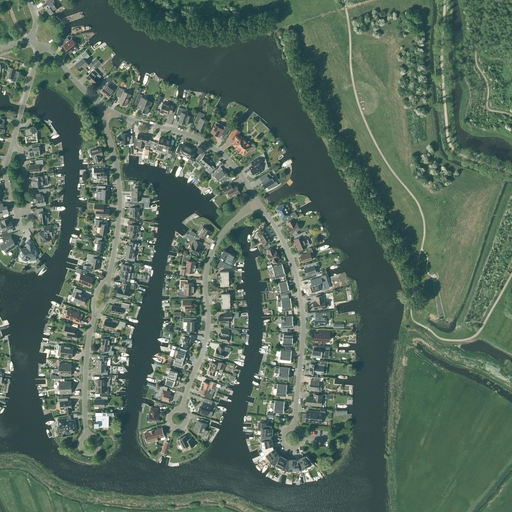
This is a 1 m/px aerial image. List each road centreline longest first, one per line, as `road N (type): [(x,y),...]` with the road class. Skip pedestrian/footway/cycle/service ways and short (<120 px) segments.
road 1 (residential): [(293,428),(301,301),(291,257),(257,204)]
road 2 (residential): [(257,204),(211,252),(204,271),(207,337),(180,410)]
road 3 (residential): [(257,204),(226,158),(204,142),(105,109)]
road 4 (residential): [(107,278),(120,201),(105,109)]
road 5 (residential): [(95,313),(85,363),(86,436)]
